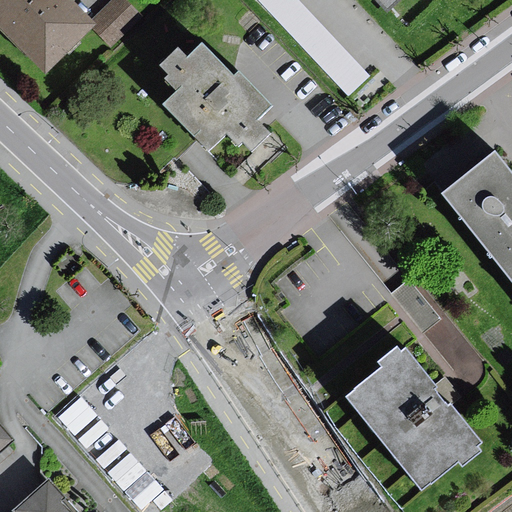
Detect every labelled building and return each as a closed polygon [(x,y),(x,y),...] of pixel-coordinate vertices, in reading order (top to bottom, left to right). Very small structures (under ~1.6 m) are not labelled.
[(65,0),(0,0),(0,21),(45,68),(90,24),(65,0)] [(123,0),(115,0),(92,22),(113,44),(140,18),(123,0)] [(263,0),(348,92),(371,71),(306,0),(263,0)] [(371,0),(385,15),(401,0),(371,0)] [(233,80),(202,48),(188,62),(179,53),(162,69),(170,77),(164,83),(177,96),(165,108),(211,155),(228,139),(247,159),(269,137),(257,124),(272,109),(239,75),(233,80)] [(511,175),(495,154),(440,196),(511,286),(511,175)] [(380,368),(344,398),(420,490),(456,460),(458,461),(481,443),(403,349),(396,354),(390,346),(373,360),(380,368)] [(73,511),(50,484),(20,509),(22,511),(73,511)]
